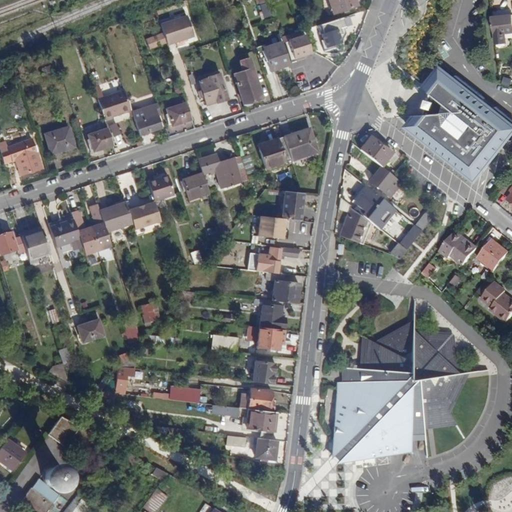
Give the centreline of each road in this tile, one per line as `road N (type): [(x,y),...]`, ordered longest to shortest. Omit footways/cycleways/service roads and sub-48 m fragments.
road 1 (tertiary): [(351,99),(327,96),(0,203)]
road 2 (unclassified): [(285,511),(317,276)]
road 3 (unclassified): [(317,276),(430,295),(504,369)]
road 4 (residential): [(351,99),(511,229)]
road 5 (unclassified): [(317,276),(351,99)]
